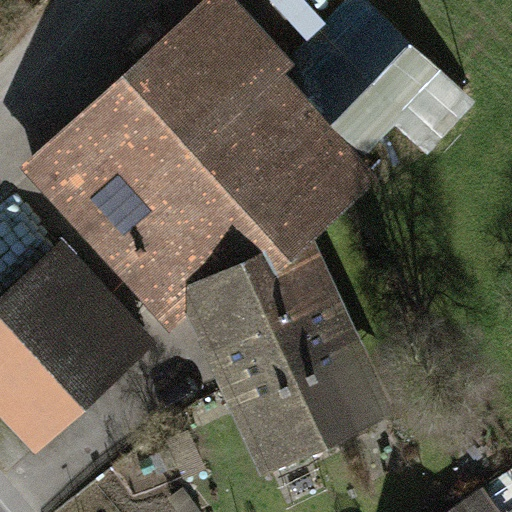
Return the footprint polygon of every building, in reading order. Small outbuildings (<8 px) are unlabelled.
[(281,0),(308,29),(338,0),(281,0)] [(366,0),(353,0),(288,67),(363,139),(433,64),(366,0)] [(186,302),(200,288),(295,242),(367,175),(210,4),(37,165),(88,223),(102,210),(186,302)] [(331,324),(295,242),(200,288),(237,367),(331,324)] [(55,248),(0,299),(0,366),(58,428),(148,345),(55,248)] [(331,324),(237,367),(277,454),(373,410),(331,324)] [(441,456),(420,422),(391,439),(413,474),(441,456)] [(497,511),(482,491),(451,511),(497,511)]
